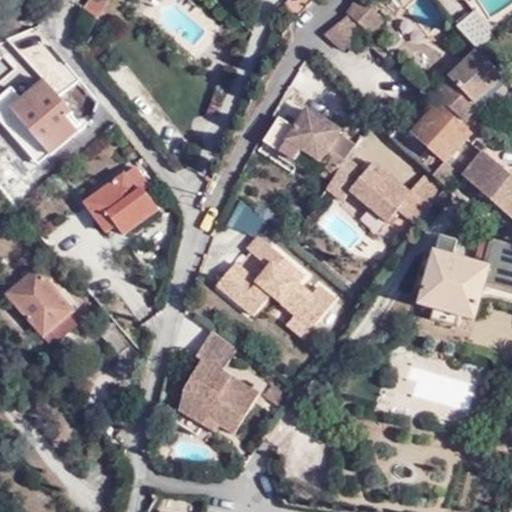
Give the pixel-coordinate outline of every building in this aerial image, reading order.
[(374,32),(385,20),(362,0),(358,0),(347,13),(354,19),(358,18),(374,32)] [(426,32),(444,21),(431,0),(419,0),(411,5),(426,32)] [(325,33),(326,35),(328,32),(337,24),(354,19),(347,13),(325,33)] [(472,13),(460,23),(460,24),(480,44),(491,35),(472,13)] [(358,18),(354,19),(371,35),(374,32),(358,18)] [(328,32),(326,35),(342,49),(347,45),(365,30),(354,19),(337,24),(328,32)] [(460,23),(453,27),(473,49),(480,44),(460,24),(460,23)] [(365,30),(347,45),(357,54),(375,38),(371,35),(365,30)] [(448,81),(438,90),(466,115),(475,106),(472,102),(499,77),(475,51),(445,78),(448,81)] [(76,112),(49,80),(11,111),(51,154),(81,130),(70,117),(76,112)] [(438,90),(435,94),(462,119),(466,115),(438,90)] [(468,135),(435,106),(412,133),(444,161),(445,162),(468,135)] [(347,159),(357,143),(342,133),(332,126),(334,123),(310,108),(298,127),(281,116),(266,142),(283,151),(291,140),(304,148),(323,159),(321,161),(328,165),(322,174),(333,180),(347,159)] [(332,126),(342,133),(343,129),(334,123),(332,126)] [(297,159),(304,148),(291,140),(283,151),(297,159)] [(511,178),(483,153),(463,175),(511,219),(511,178)] [(365,173),(347,159),(333,180),(328,188),(345,201),(352,191),(390,221),(401,207),(410,215),(423,199),(411,190),(411,191),(374,162),(365,173)] [(444,161),(438,169),(453,180),(455,171),(445,162),(444,161)] [(140,168),(130,175),(143,192),(147,189),(153,185),(140,168)] [(453,180),(438,169),(431,175),(445,188),(453,180)] [(427,172),(411,190),(423,199),(410,215),(418,221),(445,188),(431,175),(427,172)] [(143,192),(130,175),(90,203),(112,233),(122,226),(131,237),(164,212),(147,189),(143,192)] [(272,291),(296,310),(313,324),(336,295),(319,281),(312,290),(297,279),(304,270),(258,233),(248,246),(269,264),(258,278),(237,261),(217,282),(255,312),(272,291)] [(483,281),(511,287),(511,244),(496,240),(494,243),(482,241),(480,245),(479,256),(490,259),(489,266),(455,258),(459,241),(438,237),(423,304),(435,307),(464,313),(476,316),(480,294),(483,281)] [(479,256),(480,245),(459,241),(455,258),(489,266),(490,259),(479,256)] [(6,292),(44,335),(70,314),(75,309),(52,282),(57,278),(46,264),(41,268),(38,266),(6,292)] [(511,300),(511,287),(483,281),(480,294),(511,300)] [(461,325),(464,313),(435,307),(432,319),(461,325)] [(313,324),(296,310),(288,321),(305,335),(313,324)] [(70,314),(44,335),(53,346),(79,323),(70,314)] [(136,351),(114,325),(104,336),(126,360),(136,351)] [(240,347),(214,328),(200,354),(205,358),(189,386),(182,409),(207,423),(211,415),(225,424),(239,432),(263,391),(226,370),(240,347)] [(361,426),(363,412),(338,409),(336,423),(361,426)] [(211,415),(207,423),(220,430),(225,424),(211,415)] [(101,484),(117,458),(105,449),(87,475),(101,484)] [(462,474),(456,499),(478,504),(484,479),(462,474)]
